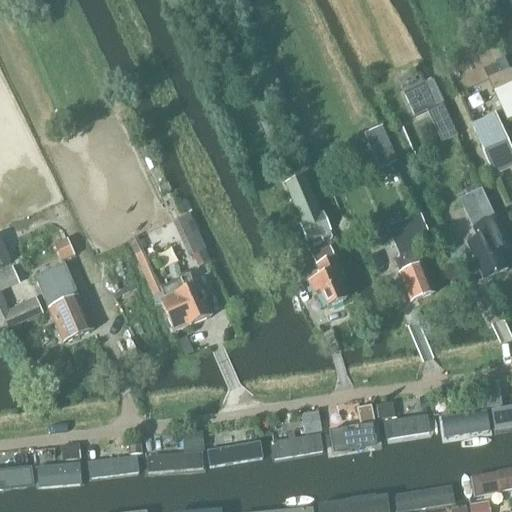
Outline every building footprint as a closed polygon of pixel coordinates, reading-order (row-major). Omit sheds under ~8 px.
[(483,71),(507,121),(511,118),(511,76),(509,70),(502,74),(498,64),(483,71)] [(426,85),(416,89),(403,95),(414,118),(436,108),(426,85)] [(472,126),(477,136),(484,152),(494,176),(511,169),(511,152),(507,142),(500,127),(495,115),(472,126)] [(364,136),(379,171),(397,163),(382,128),(364,136)] [(299,225),(306,242),(309,241),(330,232),(323,215),(321,216),(304,177),(284,185),(301,225),(299,225)] [(459,201),(478,241),(467,246),(484,283),(506,272),(497,254),(508,249),(481,191),(459,201)] [(387,230),(398,257),(432,243),(421,216),(387,230)] [(182,233),(197,267),(209,262),(194,228),(182,233)] [(0,235),(0,268),(13,263),(0,236),(0,235)] [(190,277),(160,290),(136,239),(129,243),(134,253),(154,299),(155,305),(172,345),(178,342),(174,334),(189,327),(190,328),(210,319),(196,287),(195,288),(190,277)] [(53,246),(61,264),(74,258),(67,240),(53,246)] [(400,276),(411,304),(433,295),(422,267),(422,268),(416,253),(394,262),(400,276)] [(317,267),(322,278),(309,284),(314,297),(321,294),(328,311),(346,303),(339,286),(345,283),(335,259),(317,267)] [(36,280),(49,310),(78,297),(65,268),(36,280)] [(0,275),(0,320),(8,317),(0,298),(0,290),(18,283),(12,270),(0,275)] [(78,297),(49,310),(48,310),(63,345),(93,332),(78,297)] [(497,383),(485,385),(489,409),(501,407),(497,383)] [(484,391),(472,393),(474,409),(486,407),(484,391)] [(377,407),(379,422),(394,419),(392,405),(377,407)] [(365,408),(356,410),(357,414),(359,426),(373,423),(375,423),(372,407),(369,407),(365,408)] [(511,408),(492,412),(497,437),(511,434),(511,408)] [(301,416),(305,436),(322,433),(318,413),(301,416)] [(487,413),(439,421),(442,444),(491,437),(487,413)] [(427,418),(383,424),(385,444),(430,439),(427,418)] [(374,424),(327,433),(331,452),(378,443),(374,424)] [(203,452),(202,434),(198,434),(197,429),(187,430),(189,453),(203,452)] [(204,436),(205,446),(214,445),(213,435),(204,436)] [(320,437),(270,445),(273,465),(323,457),(320,437)] [(261,443),(207,448),(209,468),(263,463),(261,443)] [(129,446),(130,458),(141,457),(140,444),(129,446)] [(80,461),(79,446),(65,448),(66,462),(80,461)] [(87,452),(88,460),(93,460),(92,455),(98,454),(98,451),(87,452)] [(200,455),(141,461),(143,480),(202,474),(200,455)] [(136,460),(87,465),(90,485),(138,480),(136,460)] [(82,468),(36,470),(37,492),(83,490),(82,468)] [(30,469),(0,473),(0,494),(33,489),(30,469)] [(511,472),(470,480),(474,502),(511,494),(511,472)] [(450,488),(393,498),(395,511),(430,511),(454,508),(450,488)] [(389,511),(387,496),(318,506),(318,511),(389,511)]
